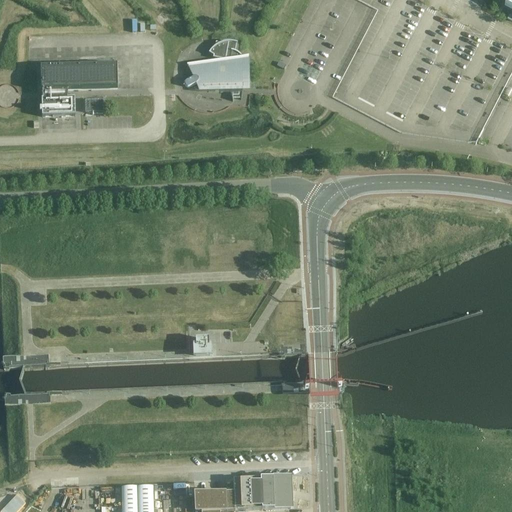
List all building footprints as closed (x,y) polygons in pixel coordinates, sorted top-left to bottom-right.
[(185,84),(185,85),(185,86),(185,87),(186,88),(187,88),(188,88),(189,88),(195,85),(196,85),(198,88),(234,87),(233,89),(230,89),(231,94),(231,97),(232,97),(232,98),(232,99),(232,100),(232,102),(233,103),(233,102),(233,100),(241,100),(240,101),(241,101),(242,93),(243,87),(243,88),(244,89),(245,89),(246,89),(247,89),(247,88),(248,87),(249,87),(248,85),(248,62),(244,63),(243,60),(242,58),(240,56),(239,55),(238,54),(235,53),(236,45),(237,45),(234,44),(231,43),(227,43),(224,44),(221,44),(216,44),(215,48),(214,49),(212,50),(211,51),(210,53),(209,54),(209,55),(210,54),(213,57),(213,59),(223,61),(223,62),(223,65),(189,68),(193,79),(186,82),(185,83),(185,84)] [(117,67),(41,69),(41,92),(42,92),(42,100),(42,118),(44,118),(53,118),(65,117),(65,118),(75,117),(76,117),(75,99),(68,99),(68,91),(77,91),(118,90),(118,86),(118,79),(117,78),(118,78),(118,68),(117,68),(117,67)] [(46,261),(46,275),(79,274),(79,260),(46,261)] [(208,341),(195,342),(196,349),(195,349),(195,357),(210,357),(209,349),(208,341)] [(233,493),(234,511),(245,511),(290,510),(289,479),(233,481),(233,493)] [(121,489),(121,511),(153,511),(153,488),(121,489)] [(234,511),(233,493),(194,495),(195,511),(234,511)]
